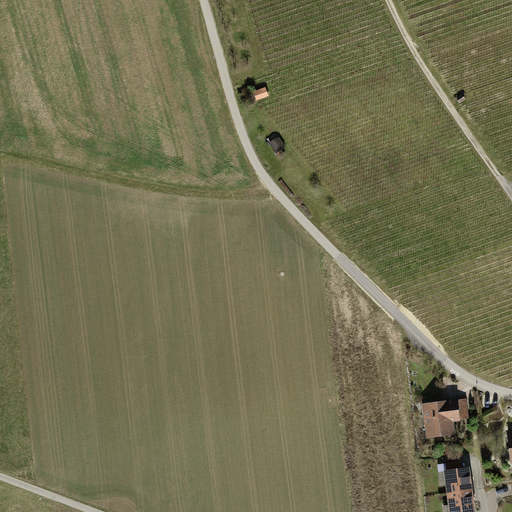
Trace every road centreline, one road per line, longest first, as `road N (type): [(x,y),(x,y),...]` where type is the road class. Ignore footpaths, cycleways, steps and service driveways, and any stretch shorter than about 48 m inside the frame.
road 1 (residential): [(511,394),(465,377),(419,339),(263,174),(238,121),(204,0)]
road 2 (track): [(2,153),(184,191),(230,193),(268,179)]
road 3 (track): [(389,0),(409,45),(511,190)]
